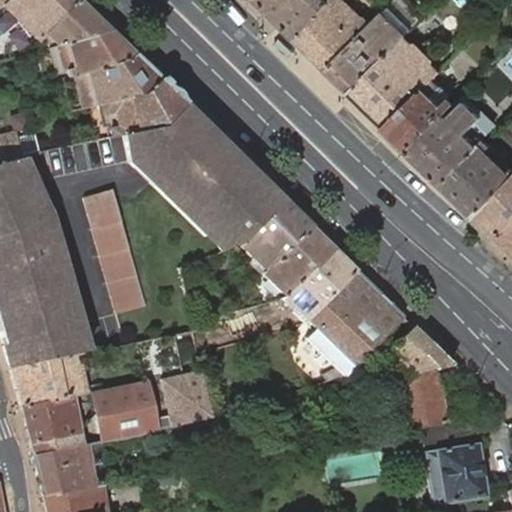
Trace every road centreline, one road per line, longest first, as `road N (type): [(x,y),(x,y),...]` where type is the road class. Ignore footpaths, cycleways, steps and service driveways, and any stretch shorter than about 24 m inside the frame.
road 1 (primary): [(511,300),(192,0)]
road 2 (primary): [(140,0),(395,249)]
road 3 (primary): [(395,249),(511,381)]
road 4 (secondary): [(395,249),(511,341)]
